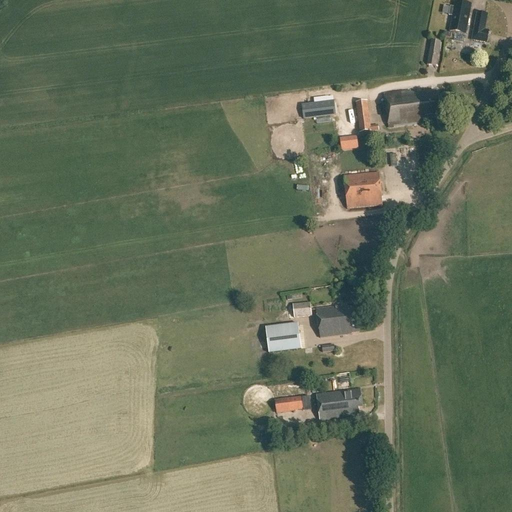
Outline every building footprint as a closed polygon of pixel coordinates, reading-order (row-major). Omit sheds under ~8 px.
[(450,31),(466,34),(471,6),(455,2),(450,31)] [(477,13),(474,28),(484,30),(488,15),(477,13)] [(484,30),(474,28),(471,41),(486,44),(489,31),(484,30)] [(427,66),(436,68),(441,43),(432,42),(427,66)] [(384,95),(389,129),(420,125),(420,120),(440,117),(437,93),(416,96),(410,94),(410,92),(384,95)] [(301,104),(303,119),(335,115),(334,100),(301,104)] [(367,102),(356,104),(360,133),(378,131),(378,126),(370,127),(367,102)] [(340,144),(341,155),(357,154),(356,143),(340,144)] [(344,178),(348,210),(383,206),(379,174),(344,178)] [(310,303),(293,305),(294,319),(312,317),(310,303)] [(317,310),(321,339),(352,335),(352,334),(360,333),(357,308),(353,308),(353,303),(346,304),(346,307),(343,307),(344,308),(336,309),(336,308),(317,310)] [(298,325),(266,329),(270,354),(301,350),(298,325)] [(321,345),(322,352),(334,352),(333,344),(321,345)] [(317,396),(321,422),(360,417),(359,408),(363,407),(361,391),(317,396)] [(301,399),(275,402),(277,414),(303,410),(301,399)] [(276,421),(303,416),(302,410),(275,415),(276,421)]
